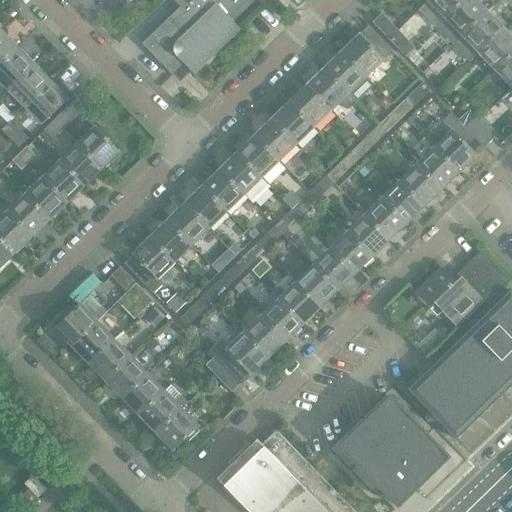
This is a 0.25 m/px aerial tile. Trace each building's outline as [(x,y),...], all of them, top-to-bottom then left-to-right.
[(142,44),(172,75),(171,73),(183,63),(194,75),(241,30),(233,23),(256,0),(172,0),(180,8),(142,44)] [(434,30),(443,21),(464,0),(430,0),(426,4),(432,11),(424,19),(434,30)] [(460,39),(486,13),(473,0),(464,0),(443,21),(460,39)] [(477,56),(503,31),(486,13),(460,39),(477,56)] [(398,31),(383,15),(373,25),(388,40),(398,31)] [(366,80),(394,53),(368,26),(340,54),(366,80)] [(412,45),(398,31),(388,40),(403,55),(412,45)] [(493,74),(511,55),(511,40),(503,31),(477,56),(493,74)] [(0,65),(16,51),(0,34),(0,65)] [(0,84),(7,92),(32,68),(16,51),(0,65),(0,84)] [(366,80),(340,54),(323,70),(348,97),(366,80)] [(510,91),(511,89),(511,55),(493,74),(510,91)] [(24,110),(49,85),(32,68),(7,92),(24,110)] [(355,104),(348,97),(323,70),(305,87),(331,113),(340,104),(348,111),(355,104)] [(422,100),(430,91),(423,83),(414,91),(422,100)] [(40,127),(66,102),(49,85),(24,110),(40,127)] [(331,113),(305,87),(288,104),(313,130),(331,113)] [(413,108),(422,100),(414,91),(405,100),(413,108)] [(404,117),(413,108),(405,100),(396,108),(404,117)] [(65,131),(82,114),(73,104),(55,121),(65,131)] [(313,130),(288,104),(270,121),(296,147),(313,130)] [(396,125),(404,117),(396,108),(388,117),(396,125)] [(478,122),(467,112),(458,122),(459,123),(468,132),(478,122)] [(387,134),(396,125),(388,117),(379,125),(387,134)] [(65,131),(55,121),(46,130),(55,140),(65,131)] [(296,147),(270,121),(253,138),(278,164),(296,147)] [(468,132),(484,148),(494,139),(478,122),(468,132)] [(433,149),(459,175),(476,158),(475,157),(484,148),(468,132),(459,123),(433,149)] [(378,142),(387,134),(379,125),(370,134),(378,142)] [(120,153),(108,140),(110,138),(99,126),(97,129),(94,127),(77,144),(103,170),(120,153)] [(369,151),(378,142),(370,134),(361,142),(369,151)] [(10,147),(1,138),(0,139),(0,153),(1,155),(10,147)] [(278,164),(253,138),(236,155),(261,181),(278,164)] [(361,159),(369,151),(361,142),(353,151),(361,159)] [(103,170),(77,144),(60,161),(85,187),(103,170)] [(37,158),(28,148),(20,155),(30,165),(37,158)] [(459,175),(433,149),(415,166),(441,192),(459,175)] [(352,167),(361,159),(353,151),(344,159),(352,167)] [(30,165),(20,155),(13,162),(22,172),(30,165)] [(261,181),(236,155),(218,172),(243,198),(261,181)] [(343,176),(352,167),(344,159),(335,168),(343,176)] [(85,187),(60,161),(42,178),(68,204),(85,187)] [(441,192),(415,166),(398,183),(424,209),(441,192)] [(335,184),(343,176),(335,168),(326,176),(335,184)] [(243,198),(218,172),(201,188),(226,215),(243,198)] [(326,193),(335,184),(326,176),(318,185),(326,193)] [(68,204),(42,178),(25,195),(51,221),(68,204)] [(424,209),(398,183),(380,200),(406,226),(424,209)] [(317,201),(326,193),(318,185),(309,193),(317,201)] [(226,215),(201,188),(183,205),(208,231),(226,215)] [(308,210),(317,201),(309,193),(300,202),(308,210)] [(51,221),(25,195),(7,212),(33,238),(51,221)] [(406,226),(380,200),(363,217),(389,243),(406,226)] [(300,218),(308,210),(300,202),(292,210),(300,218)] [(208,231),(183,205),(166,222),(191,248),(208,231)] [(291,227),(300,218),(292,210),(283,219),(291,227)] [(33,238),(7,212),(0,218),(0,238),(16,255),(33,238)] [(389,243),(363,217),(346,234),(372,260),(389,243)] [(282,235),(291,227),(283,219),(274,227),(282,235)] [(191,248),(166,222),(148,239),(173,265),(191,248)] [(274,244),(282,235),(274,227),(265,236),(274,244)] [(372,260),(346,234),(328,251),(354,277),(372,260)] [(265,252),(274,244),(265,236),(257,244),(265,252)] [(0,270),(16,255),(0,238),(0,270)] [(173,265),(148,239),(131,256),(132,257),(123,264),(153,295),(163,285),(158,280),(173,265)] [(256,261),(265,252),(257,244),(248,253),(256,261)] [(354,277),(328,251),(311,268),(337,294),(354,277)] [(478,295),(485,288),(494,296),(508,282),(478,252),(451,278),(441,268),(414,295),(429,310),(434,305),(456,327),(483,300),(478,295)] [(247,269),(256,261),(248,253),(239,261),(247,269)] [(239,278),(247,269),(239,261),(231,269),(239,278)] [(136,284),(120,268),(110,277),(127,294),(136,284)] [(337,294),(311,268),(294,285),(320,311),(337,294)] [(230,286),(239,278),(231,269),(222,278),(230,286)] [(221,295),(230,286),(222,278),(213,286),(221,295)] [(146,294),(136,284),(127,294),(136,304),(146,294)] [(320,311),(294,285),(284,295),(278,289),(271,296),(276,302),(302,328),(320,311)] [(212,303),(221,295),(213,286),(204,295),(212,303)] [(511,296),(508,292),(406,392),(454,442),(511,385),(511,296)] [(204,312),(212,303),(204,295),(196,303),(204,312)] [(302,328),(276,302),(266,312),(261,306),(253,313),(259,319),(285,345),(302,328)] [(195,320),(204,312),(196,303),(187,312),(195,320)] [(69,349),(97,323),(80,305),(78,307),(76,304),(65,315),(67,317),(52,331),(69,349)] [(186,329),(195,320),(187,312),(178,320),(186,329)] [(285,345),(259,319),(242,336),(268,362),(285,345)] [(86,367),(113,340),(97,323),(69,349),(86,367)] [(243,387),(268,362),(242,336),(227,350),(220,342),(209,352),(214,358),(225,369),(241,385),(243,387)] [(103,384),(130,358),(113,340),(86,367),(103,384)] [(120,402),(147,376),(130,358),(103,384),(120,402)] [(225,369),(214,358),(205,366),(216,377),(225,369)] [(241,385),(225,369),(216,377),(232,393),(241,385)] [(137,419),(164,393),(147,376),(120,402),(137,419)] [(154,437),(181,411),(164,393),(137,419),(154,437)] [(448,460),(388,399),(338,448),(397,509),(448,460)] [(188,443),(199,432),(197,430),(198,428),(181,411),(154,437),(171,455),(186,440),(188,443)] [(261,511),(223,474),(198,499),(210,511),(261,511)] [(38,498),(46,490),(33,476),(24,485),(38,498)] [(37,499),(29,490),(20,499),(28,507),(37,499)]
